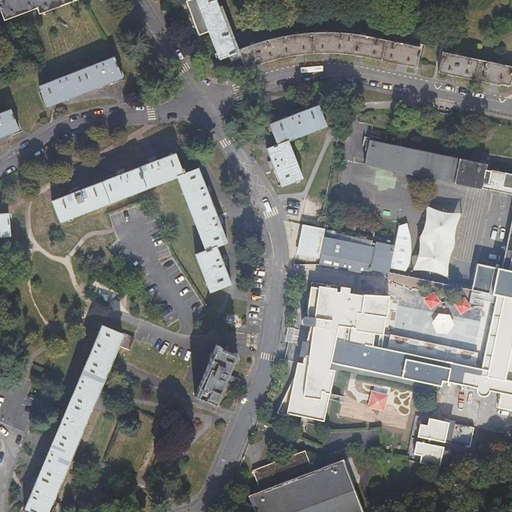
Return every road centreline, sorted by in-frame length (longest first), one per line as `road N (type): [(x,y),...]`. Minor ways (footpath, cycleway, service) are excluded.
road 1 (residential): [(195,511),(213,494),(268,355),(280,255),(270,212),(202,100)]
road 2 (residential): [(202,100),(278,76),(347,71),(511,108)]
road 3 (unclassified): [(0,170),(78,126),(202,100)]
